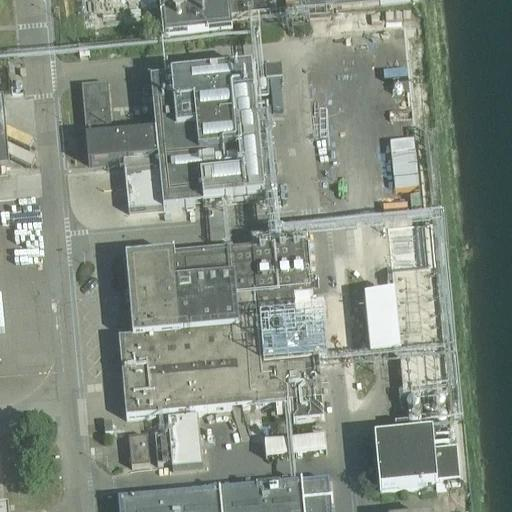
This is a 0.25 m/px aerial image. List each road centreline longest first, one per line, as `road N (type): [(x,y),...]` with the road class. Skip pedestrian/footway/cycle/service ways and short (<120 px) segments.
road 1 (unknown): [(55,233),(287,213),(333,219),(349,460)]
road 2 (unclassified): [(70,414),(36,0)]
road 3 (unknown): [(77,483),(349,460)]
